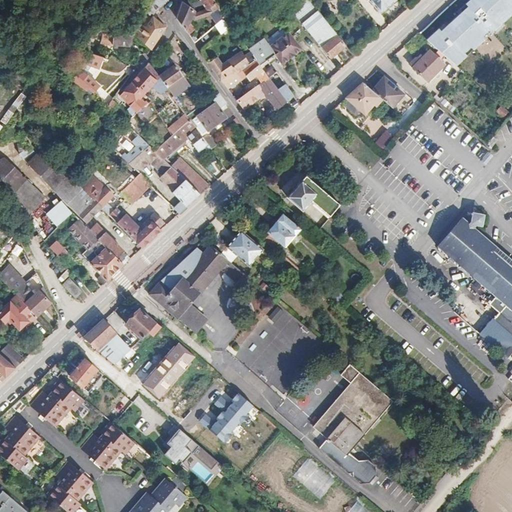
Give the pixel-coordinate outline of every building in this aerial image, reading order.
[(144,0),(140,6),(146,11),(151,15),(163,0),(144,0)] [(211,0),(199,0),(205,9),(198,15),(193,12),(194,11),(183,6),(177,21),(185,32),(191,28),(187,22),(189,18),(198,22),(209,15),(215,23),(224,17),(211,0)] [(303,0),(291,10),(299,21),(312,10),(304,0),(303,0)] [(368,0),(379,12),(392,0),(368,0)] [(511,0),(481,0),(481,1),(495,17),(511,0)] [(140,6),(121,31),(130,36),(150,49),(165,27),(152,17),(148,23),(151,25),(146,32),(136,25),(146,11),(140,6)] [(218,32),(229,25),(224,17),(215,23),(213,25),(218,32)] [(448,44),(464,57),(483,36),(466,22),(448,44)] [(110,41),(124,47),(130,36),(121,31),(111,26),(109,25),(103,36),(111,39),(110,41)] [(312,37),(329,58),(344,46),(327,25),(312,37)] [(279,64),(299,50),(286,32),(267,46),(260,36),(245,46),(255,60),(258,65),(272,54),(279,64)] [(84,59),(98,65),(103,55),(84,46),(70,71),(90,91),(97,83),(80,67),(84,59)] [(426,80),(442,62),(427,49),(418,59),(416,57),(414,57),(407,65),(426,80)] [(207,61),(219,78),(228,72),(215,55),(207,61)] [(248,62),(246,59),(234,68),(236,70),(248,62)] [(258,84),(267,77),(263,72),(258,65),(255,60),(250,64),(248,62),(236,70),(234,68),(228,72),(219,78),(226,88),(240,78),(245,84),(253,77),(258,84)] [(130,81),(144,92),(159,77),(158,76),(150,64),(148,62),(130,81)] [(313,67),(319,75),(325,70),(319,62),(313,67)] [(159,77),(167,88),(173,96),(188,85),(174,64),(158,76),(159,77)] [(263,72),(267,77),(273,73),(269,68),(263,72)] [(283,84),(276,89),(267,77),(258,84),(236,99),(243,109),(263,94),(274,110),(292,97),(283,84)] [(126,78),(123,82),(127,86),(118,94),(136,112),(146,102),(140,97),(144,92),(130,81),(126,78)] [(383,101),(391,108),(402,94),(389,83),(387,84),(381,79),(371,90),(381,99),(383,101)] [(362,83),(338,105),(358,121),(376,101),(378,102),(381,99),(371,90),(362,83)] [(173,96),(167,88),(163,91),(170,102),(175,99),(173,96)] [(226,104),(217,93),(211,98),(214,103),(192,120),(194,123),(200,132),(205,128),(207,131),(224,118),(218,109),(226,104)] [(110,109),(118,99),(113,94),(105,104),(110,109)] [(354,126),(358,121),(338,105),(333,109),(354,126)] [(4,110),(0,115),(0,123),(2,125),(9,113),(4,110)] [(207,151),(210,149),(201,135),(189,119),(179,129),(186,137),(189,136),(199,150),(204,147),(207,151)] [(178,144),(182,139),(185,141),(186,138),(186,137),(179,129),(173,136),(156,153),(165,161),(180,146),(178,144)] [(381,149),(391,136),(384,130),(373,143),(381,149)] [(207,131),(201,135),(210,149),(216,144),(207,131)] [(494,132),(488,139),(492,142),(498,136),(494,132)] [(130,160),(140,149),(146,144),(135,133),(118,149),(130,160)] [(140,149),(163,171),(169,165),(165,161),(156,153),(146,144),(140,149)] [(40,149),(26,163),(36,173),(45,164),(52,171),(44,180),(65,201),(65,202),(85,222),(100,207),(66,174),(40,149)] [(485,166),(492,156),(487,152),(480,162),(485,166)] [(170,166),(174,170),(182,162),(178,158),(170,166)] [(0,177),(6,183),(7,185),(14,190),(23,179),(1,159),(0,160),(0,177)] [(66,174),(100,207),(111,194),(104,187),(102,188),(87,173),(91,169),(81,159),(66,174)] [(174,170),(190,185),(198,193),(206,185),(197,177),(182,162),(174,170)] [(36,173),(44,180),(52,171),(45,164),(36,173)] [(170,166),(169,165),(163,171),(158,177),(173,191),(172,192),(186,206),(199,194),(198,193),(190,185),(174,170),(170,166)] [(129,172),(145,187),(149,183),(133,168),(129,172)] [(141,191),(145,187),(129,172),(115,187),(132,203),(142,192),(141,191)] [(339,205),(305,176),(286,198),(302,212),(311,202),(329,217),(339,205)] [(43,198),(23,179),(14,190),(29,214),(43,198)] [(42,211),(55,224),(68,210),(55,197),(42,211)] [(122,217),(114,209),(108,215),(141,248),(160,229),(158,226),(163,221),(154,213),(149,218),(148,217),(143,221),(145,223),(143,225),(141,223),(137,224),(136,225),(125,214),(122,217)] [(468,221),(466,223),(472,228),(474,225),(480,226),(482,215),(470,212),(468,221)] [(283,215),(277,222),(274,226),(268,232),(279,242),(285,246),(300,229),(283,215)] [(511,261),(472,228),(466,223),(459,217),(437,243),(511,306),(511,261)] [(89,231),(77,219),(67,230),(85,248),(81,252),(80,251),(74,257),(102,284),(123,264),(118,259),(89,231)] [(46,221),(41,225),(46,233),(52,229),(46,221)] [(89,231),(118,259),(125,252),(96,223),(89,231)] [(221,253),(230,260),(236,253),(249,266),(263,249),(240,230),(221,253)] [(274,248),(279,242),(268,232),(262,238),(268,243),(274,248)] [(63,251),(54,241),(49,246),(58,256),(63,251)] [(504,306),(497,314),(502,318),(496,325),(511,338),(511,306),(437,243),(435,246),(504,306)] [(221,253),(211,244),(204,253),(197,247),(159,280),(149,293),(148,293),(194,331),(205,318),(189,305),(221,267),(225,271),(222,274),(223,274),(223,275),(223,276),(223,277),(224,277),(224,278),(225,279),(225,280),(226,280),(226,281),(227,281),(227,282),(228,282),(228,283),(229,283),(230,284),(231,284),(232,285),(233,285),(234,285),(235,286),(236,286),(239,283),(240,284),(247,275),(243,272),(230,260),(221,253)] [(123,264),(131,257),(125,252),(118,259),(123,264)] [(60,257),(54,263),(61,270),(67,265),(60,257)] [(69,267),(67,265),(61,270),(64,273),(69,267)] [(0,279),(17,296),(35,316),(50,302),(39,289),(38,289),(33,293),(23,282),(24,281),(6,266),(0,272),(0,279)] [(81,292),(69,280),(63,286),(75,299),(81,292)] [(42,285),(39,289),(50,302),(42,285)] [(330,297),(341,306),(348,298),(337,288),(330,297)] [(35,316),(17,296),(0,310),(0,317),(5,323),(9,319),(18,329),(27,321),(28,323),(35,316)] [(139,339),(147,330),(155,322),(139,308),(126,323),(130,328),(128,330),(139,339)] [(283,328),(281,336),(301,342),(307,321),(272,311),(268,324),(283,328)] [(109,338),(115,331),(103,320),(83,339),(114,367),(126,354),(109,338)] [(155,322),(147,330),(152,335),(160,326),(155,322)] [(485,329),(481,334),(491,342),(496,337),(485,329)] [(126,354),(132,347),(115,331),(109,338),(126,354)] [(195,357),(178,342),(142,385),(160,399),(195,357)] [(24,358),(6,344),(0,349),(0,354),(15,367),(24,358)] [(78,355),(83,359),(89,353),(84,348),(78,355)] [(68,376),(80,387),(96,370),(101,364),(89,353),(83,359),(68,376)] [(0,354),(0,380),(15,367),(0,354)] [(55,377),(59,372),(56,369),(53,367),(48,371),(55,377)] [(350,457),(357,448),(396,404),(362,376),(353,368),(344,379),(353,386),(315,430),(328,442),(320,452),(361,488),(370,487),(376,480),(376,471),(368,464),(359,465),(350,457)] [(101,375),(96,370),(80,387),(86,392),(101,375)] [(50,390),(53,392),(61,381),(59,380),(50,390)] [(82,399),(61,381),(53,392),(54,393),(51,397),(43,390),(31,405),(55,426),(71,407),(73,409),(82,399)] [(252,408),(234,394),(205,430),(223,444),(252,408)] [(82,399),(73,409),(75,411),(84,400),(82,399)] [(6,441),(5,440),(0,445),(0,455),(15,469),(25,457),(23,455),(39,437),(16,417),(3,431),(10,437),(6,441)] [(100,432),(103,434),(112,424),(109,422),(100,432)] [(131,441),(112,424),(103,434),(104,435),(101,439),(93,433),(81,448),(105,468),(121,450),(122,451),(131,441)] [(203,451),(175,428),(162,444),(166,448),(160,455),(172,465),(175,460),(188,471),(203,451)] [(131,441),(122,451),(124,453),(133,443),(131,441)] [(17,471),(27,459),(25,457),(15,469),(17,471)] [(336,482),(309,459),(294,477),(322,500),(336,482)] [(60,486),(59,486),(49,498),(65,511),(70,511),(78,503),(76,502),(93,483),(68,462),(56,476),(63,483),(60,486)] [(150,496),(152,498),(167,481),(165,479),(150,496)] [(161,511),(163,510),(166,511),(168,511),(175,504),(183,494),(167,481),(152,498),(150,496),(148,495),(134,511),(132,509),(129,511),(161,511)] [(46,495),(49,498),(59,486),(56,484),(46,495)] [(0,511),(25,511),(2,492),(0,494),(0,504),(3,507),(0,509),(0,511)] [(132,509),(134,511),(148,495),(146,493),(132,509)] [(187,497),(183,494),(175,504),(178,507),(187,497)] [(372,511),(357,499),(346,511),(372,511)] [(74,511),(80,505),(78,503),(70,511),(74,511)]
